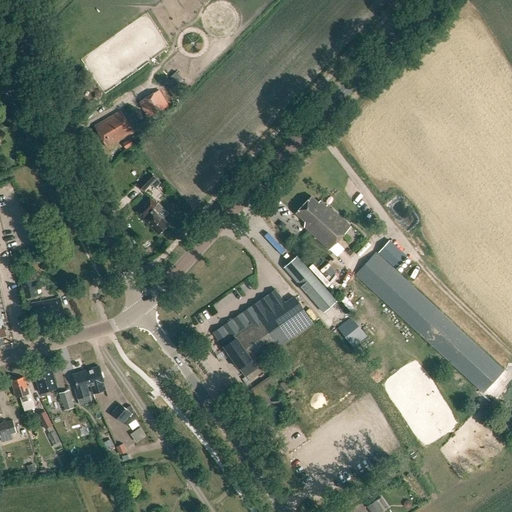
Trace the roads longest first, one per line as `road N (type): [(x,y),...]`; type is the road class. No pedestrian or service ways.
road 1 (tertiary): [(139,309),(432,0)]
road 2 (tertiary): [(139,309),(16,0)]
road 3 (tertiary): [(286,511),(139,309)]
road 4 (track): [(96,330),(212,511)]
road 5 (tertiary): [(0,358),(139,309)]
